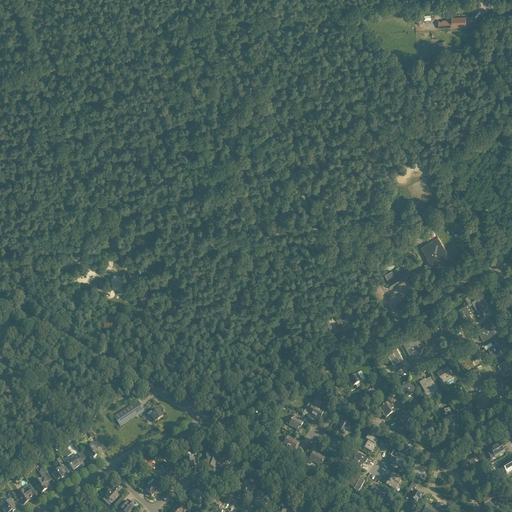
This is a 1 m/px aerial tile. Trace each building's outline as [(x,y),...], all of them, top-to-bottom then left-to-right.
[(452,20),(442,20),(438,20),(439,28),(460,27),(460,24),(466,24),(466,16),(452,17),(452,20)] [(421,247),(431,264),(448,254),(438,237),(421,247)] [(385,281),(390,289),(411,276),(410,275),(414,273),(410,267),(407,269),(405,267),(403,263),(385,274),(388,279),(385,281)] [(482,295),(471,301),(474,306),(475,307),(477,311),(483,307),(484,309),(489,307),(482,295)] [(457,316),(459,319),(461,323),(468,319),(471,317),(464,305),(458,309),(461,314),(457,316)] [(348,311),(345,311),(335,313),(337,321),(338,321),(337,322),(336,324),(340,326),(342,323),(341,321),(341,320),(347,319),(349,319),(348,311)] [(455,327),(448,317),(444,319),(446,322),(440,325),(442,329),(444,334),(455,327)] [(491,326),(492,325),(491,324),(490,325),(489,323),(492,322),(477,330),(483,340),(482,341),(495,333),(491,326)] [(437,337),(435,333),(430,326),(423,330),(426,334),(422,336),(425,340),(427,344),(434,340),(433,340),(437,337)] [(403,342),(403,343),(407,350),(410,354),(417,350),(416,348),(419,347),(417,342),(416,341),(414,337),(417,335),(417,334),(413,329),(410,331),(413,336),(403,342)] [(494,358),(498,355),(501,353),(497,347),(499,346),(497,342),(492,345),(487,347),(494,358)] [(386,352),(392,362),(394,364),(398,361),(398,360),(400,359),(399,358),(402,356),(396,346),(386,352)] [(464,370),(473,365),(474,364),(468,353),(458,359),(460,364),(464,370)] [(508,358),(502,362),(498,364),(500,368),(500,367),(503,371),(502,372),(504,375),(509,373),(511,370),(511,362),(510,363),(508,358)] [(443,385),(453,379),(454,382),(458,380),(455,376),(453,377),(450,372),(447,368),(437,374),(440,378),(443,385)] [(478,371),(474,374),(468,377),(471,381),(473,380),(476,386),(477,385),(479,388),(482,386),(480,383),(484,381),(484,380),(483,381),(480,375),(481,375),(478,371)] [(351,392),(355,389),(357,388),(355,385),(361,382),(359,379),(357,374),(347,380),(352,387),(349,389),(351,392)] [(437,390),(433,382),(430,378),(420,384),(420,383),(419,383),(422,387),(425,393),(427,392),(429,395),(437,390)] [(399,389),(402,393),(405,399),(415,392),(409,382),(399,389)] [(372,400),(376,397),(377,396),(375,392),(379,390),(375,384),(372,386),(374,390),(367,393),(366,392),(361,395),(365,402),(371,399),(372,400)] [(495,399),(493,396),(490,392),(491,392),(489,388),(479,394),(485,405),(488,403),(490,406),(493,404),(491,402),(492,401),(495,399)] [(316,400),(314,403),(311,401),(308,405),(312,407),(308,414),(319,420),(323,412),(318,409),(320,407),(322,403),(316,400)] [(133,404),(114,417),(121,427),(140,414),(144,411),(138,401),(133,404)] [(386,417),(390,415),(396,411),(390,402),(380,408),(381,408),(383,411),(382,412),(386,417)] [(458,408),(461,413),(463,418),(468,415),(468,414),(473,411),(474,411),(468,402),(458,408)] [(453,416),(450,412),(449,409),(438,415),(440,418),(443,422),(453,416)] [(159,410),(153,414),(152,412),(148,414),(152,420),(154,423),(157,420),(157,421),(163,417),(159,410)] [(408,430),(406,428),(414,423),(408,413),(403,416),(399,419),(401,423),(403,422),(408,430)] [(305,421),(300,419),(295,416),(294,419),(293,418),(289,425),(293,427),(298,430),(300,426),(301,427),(305,421)] [(338,424),(335,429),(344,434),(350,424),(343,420),(341,425),(338,424)] [(418,431),(422,439),(426,437),(427,437),(426,435),(429,433),(430,434),(434,432),(430,424),(418,431)] [(368,435),(366,439),(369,441),(365,448),(372,452),(375,446),(374,446),(377,440),(368,435)] [(288,437),(283,445),(294,452),(298,446),(297,446),(297,444),(298,444),(299,443),(288,437)] [(324,447),(329,449),(332,451),(332,450),(336,452),(341,444),(334,440),(330,437),(326,443),(327,444),(325,447),(324,446),(324,447)] [(488,454),(491,458),(491,459),(495,457),(495,458),(500,455),(504,452),(503,453),(500,448),(501,448),(497,440),(497,441),(499,443),(490,449),(492,452),(488,454)] [(97,449),(93,442),(89,444),(91,448),(88,450),(88,449),(85,451),(85,452),(87,456),(88,455),(90,459),(92,457),(94,459),(98,456),(96,454),(99,453),(97,450),(97,449)] [(402,464),(404,462),(406,457),(394,450),(392,454),(393,455),(389,461),(398,466),(400,463),(402,464)] [(309,453),(305,461),(311,464),(313,462),(320,466),(325,458),(313,452),(310,457),(308,456),(309,453)] [(357,453),(351,464),(359,469),(362,465),(363,465),(361,464),(363,462),(365,463),(368,459),(357,453)] [(71,460),(67,462),(73,471),(77,469),(80,467),(80,468),(84,465),(82,462),(85,460),(85,459),(81,454),(78,456),(77,454),(70,459),(71,460)] [(217,461),(213,460),(215,456),(210,454),(206,455),(206,459),(203,459),(203,463),(202,463),(202,467),(208,467),(210,467),(214,469),(217,461)] [(193,457),(192,457),(188,457),(185,458),(186,469),(194,468),(193,457)] [(57,460),(61,467),(56,471),(57,472),(52,475),(57,482),(61,479),(62,480),(67,476),(62,469),(66,467),(60,458),(57,460)] [(477,466),(476,463),(473,459),(467,462),(467,461),(461,465),(466,474),(472,470),(472,469),(477,466)] [(511,464),(508,459),(504,461),(500,464),(507,474),(511,470),(511,464)] [(416,463),(414,468),(411,474),(415,476),(420,479),(419,478),(421,475),(423,476),(427,469),(416,463)] [(235,477),(234,475),(237,475),(238,475),(240,474),(240,472),(240,471),(239,470),(237,469),(233,470),(233,468),(230,468),(228,467),(228,465),(226,465),(224,468),(224,472),(223,473),(225,474),(225,475),(228,477),(230,478),(231,477),(235,477)] [(163,471),(165,474),(161,478),(163,480),(167,484),(173,478),(174,479),(176,476),(173,473),(168,467),(165,470),(164,469),(163,471)] [(49,486),(48,483),(44,478),(43,477),(47,474),(44,470),(39,473),(43,479),(41,480),(41,479),(35,484),(37,487),(36,487),(38,491),(39,490),(41,494),(47,489),(46,488),(49,486)] [(403,478),(397,475),(393,472),(386,484),(392,489),(396,482),(399,484),(403,478)] [(483,474),(477,478),(471,482),(473,485),(474,487),(480,483),(484,490),(488,487),(490,486),(483,474)] [(347,477),(345,481),(344,482),(354,488),(354,490),(358,493),(361,488),(365,482),(360,479),(359,480),(357,479),(357,478),(352,476),(352,475),(351,478),(350,478),(347,477)] [(246,496),(255,489),(252,486),(248,481),(240,489),(246,496)] [(145,488),(146,489),(146,490),(152,497),(157,492),(157,493),(162,490),(155,482),(149,487),(148,485),(147,485),(145,487),(145,488)] [(370,491),(367,496),(374,499),(378,502),(376,504),(381,507),(384,503),(383,503),(380,501),(382,498),(385,494),(378,490),(378,491),(376,490),(377,489),(375,488),(374,487),(373,486),(370,491)] [(111,500),(114,503),(118,499),(122,496),(120,494),(119,495),(116,492),(117,491),(115,489),(112,491),(110,488),(104,494),(107,497),(104,500),(107,504),(111,500)] [(200,499),(201,496),(204,492),(198,488),(196,492),(192,490),(188,497),(192,500),(195,501),(198,503),(200,499)] [(18,495),(24,505),(31,501),(30,500),(33,497),(28,489),(18,495)] [(416,493),(414,492),(411,496),(409,500),(406,499),(402,505),(412,511),(413,510),(414,507),(414,508),(419,500),(421,496),(416,493)] [(263,510),(266,506),(269,502),(268,502),(270,499),(262,493),(253,504),(256,506),(257,505),(263,510)] [(488,511),(492,509),(499,505),(498,504),(499,503),(497,501),(496,501),(492,494),(482,500),(484,504),(483,504),(484,505),(485,504),(487,506),(486,507),(488,511),(487,511),(488,511)] [(4,509),(3,510),(4,511),(10,511),(12,511),(13,511),(17,509),(10,499),(6,502),(7,504),(2,507),(4,509)] [(128,501),(124,505),(120,509),(122,511),(130,511),(131,511),(130,511),(134,507),(128,501)] [(215,501),(212,505),(210,508),(216,511),(222,511),(223,510),(220,507),(221,505),(215,501)] [(278,503),(278,504),(275,509),(279,510),(278,511),(286,511),(287,511),(283,509),(284,506),(278,503)]
